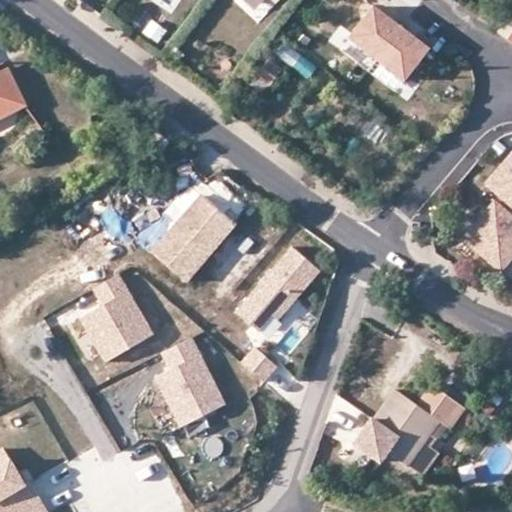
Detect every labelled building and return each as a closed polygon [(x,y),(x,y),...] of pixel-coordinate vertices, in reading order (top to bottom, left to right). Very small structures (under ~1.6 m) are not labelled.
[(408,81),(432,50),(377,7),(353,39),(408,81)] [(155,24),(149,33),(161,42),(167,32),(155,24)] [(285,46),(277,58),(312,79),(320,67),(285,46)] [(0,107),(6,104),(3,97),(21,88),(7,59),(0,62),(0,107)] [(272,82),(283,67),(273,59),(261,74),(272,82)] [(21,88),(3,97),(6,104),(0,107),(0,111),(26,99),(21,88)] [(159,131),(151,140),(167,154),(175,145),(159,131)] [(511,219),(495,204),(464,240),(501,271),(511,257),(511,155),(487,185),(511,206),(511,219)] [(205,201),(158,256),(193,286),(240,231),(205,201)] [(326,274),(295,249),(240,315),(265,335),(278,319),(284,324),(326,274)] [(155,336),(124,277),(95,292),(103,308),(84,318),(107,361),(155,336)] [(232,409),(197,340),(164,356),(173,373),(159,380),(186,432),(232,409)] [(280,368),(257,349),(244,363),(268,383),(280,368)] [(461,404),(428,381),(414,401),(392,386),(371,417),(369,416),(352,440),(378,458),(385,448),(405,462),(421,439),(436,418),(446,425),(461,404)] [(436,450),(421,439),(405,462),(420,472),(436,450)] [(44,511),(9,450),(0,455),(0,511),(44,511)]
